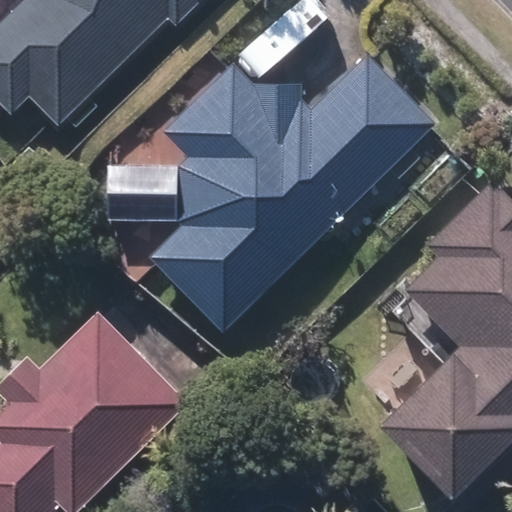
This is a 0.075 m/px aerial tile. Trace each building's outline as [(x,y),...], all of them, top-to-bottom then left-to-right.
[(31,96),(59,126),(168,23),(174,29),(204,0),(30,0),(0,28),(0,108),(9,118),(31,96)] [(150,261),(218,333),(433,133),(368,62),(312,114),(303,104),(303,92),(252,91),(232,70),(164,134),(190,163),(181,173),(179,225),(183,229),(150,261)] [(377,432),(452,506),(511,444),(511,209),(490,187),(425,251),(437,261),(404,295),(459,349),(377,432)] [(124,315),(138,332),(153,319),(138,302),(124,315)] [(0,511),(81,511),(187,408),(97,316),(38,375),(25,361),(0,386),(0,400),(6,407),(0,411),(0,511)]
